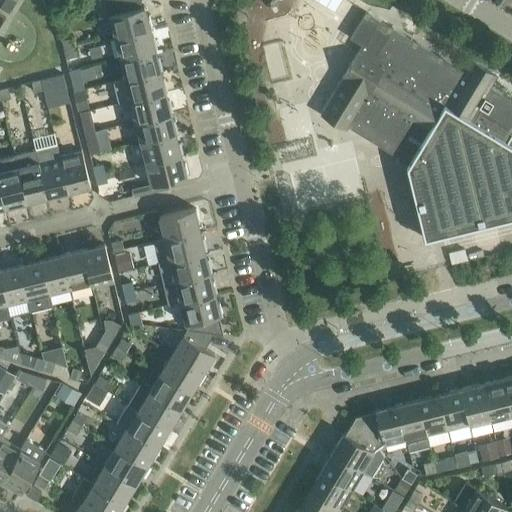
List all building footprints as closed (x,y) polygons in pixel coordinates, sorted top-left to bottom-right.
[(141,0),(140,0),(105,0),(109,15),(140,7),(141,0)] [(341,0),(316,0),(335,11),(341,0)] [(144,6),(140,7),(109,15),(115,37),(150,28),(152,28),(149,16),(147,17),(144,6)] [(362,45),(320,114),(346,130),(348,126),(409,163),(407,166),(424,238),(511,216),(511,100),(492,88),(499,76),(471,59),(464,71),(366,12),(350,38),(362,45)] [(154,37),(152,38),(150,28),(115,37),(120,58),(155,49),(157,49),(154,37)] [(72,38),(61,40),(64,49),(74,47),(72,38)] [(66,59),(76,56),(74,47),(64,49),(66,59)] [(159,58),(157,59),(155,49),(120,58),(125,79),(160,70),(162,70),(159,58)] [(165,79),(162,80),(160,70),(125,79),(114,82),(119,103),(130,100),(165,91),(167,91),(165,79)] [(52,88),(50,77),(41,79),(43,90),(52,88)] [(32,81),(34,92),(43,90),(41,79),(32,81)] [(82,80),(72,82),(74,91),(84,89),(82,80)] [(10,98),(8,87),(0,89),(0,95),(1,100),(10,98)] [(84,89),(74,91),(76,101),(79,112),(90,110),(87,98),(84,89)] [(170,100),(167,101),(165,91),(130,100),(136,121),(170,112),(173,112),(170,100)] [(90,111),(79,114),(84,134),(94,131),(90,111)] [(175,121),(173,122),(170,112),(136,121),(141,142),(175,133),(178,133),(175,121)] [(88,153),(99,150),(94,131),(84,134),(88,153)] [(180,142),(178,143),(175,133),(141,142),(146,163),(181,154),(183,154),(180,142)] [(36,150),(39,161),(47,196),(68,191),(60,156),(57,145),(36,150)] [(39,161),(36,150),(15,155),(18,167),(26,202),(47,196),(39,161)] [(90,186),(82,151),(60,156),(68,191),(90,186)] [(188,175),(185,163),(183,164),(181,154),(146,163),(152,185),(167,181),(186,176),(186,175),(188,175)] [(0,185),(5,207),(26,202),(18,167),(15,155),(0,158),(0,185)] [(103,164),(92,166),(95,175),(105,173),(103,164)] [(97,185),(107,182),(105,173),(95,175),(97,185)] [(167,181),(152,185),(153,191),(168,187),(167,181)] [(147,185),(132,189),(133,196),(148,192),(147,185)] [(194,208),(159,216),(164,239),(199,230),(197,220),(199,220),(196,208),(194,209),(194,208)] [(204,239),(202,239),(199,230),(164,239),(155,241),(160,262),(204,251),(207,250),(204,239)] [(121,239),(111,242),(113,251),(124,248),(121,239)] [(113,279),(105,244),(83,249),(91,284),(113,279)] [(62,254),(70,289),(91,284),(83,249),(62,254)] [(467,260),(465,249),(449,253),(451,264),(467,260)] [(118,269),(132,265),(129,251),(114,255),(118,269)] [(209,260),(207,261),(204,251),(160,262),(158,262),(163,283),(210,272),(212,271),(209,260)] [(41,260),(49,295),(70,289),(62,254),(41,260)] [(41,260),(20,265),(28,300),(31,310),(52,305),(49,295),(41,260)] [(0,269),(0,275),(7,305),(28,300),(20,265),(0,269)] [(214,281),(212,281),(210,272),(163,283),(168,304),(180,302),(215,293),(217,292),(214,281)] [(0,318),(10,316),(7,305),(0,275),(0,318)] [(132,281),(121,284),(124,293),(134,291),(132,281)] [(126,302),(136,299),(134,291),(124,293),(126,302)] [(215,293),(180,302),(187,330),(225,335),(220,314),(222,313),(219,302),(217,302),(215,293)] [(140,311),(129,314),(131,322),(143,324),(140,311)] [(120,326),(110,319),(104,319),(105,330),(100,338),(110,343),(120,326)] [(216,355),(214,354),(214,353),(184,335),(172,354),(203,373),(208,364),(210,366),(216,355)] [(110,343),(100,338),(96,346),(85,348),(91,374),(110,343)] [(131,344),(122,338),(117,346),(126,352),(131,344)] [(112,354),(121,360),(126,352),(117,346),(112,354)] [(196,383),(198,384),(205,374),(203,373),(172,354),(161,373),(191,391),(196,383)] [(37,357),(34,367),(43,370),(46,360),(37,357)] [(52,373),(55,362),(46,360),(43,370),(52,373)] [(73,367),(70,378),(79,380),(82,370),(73,367)] [(34,386),(37,376),(20,371),(16,378),(25,384),(34,386)] [(185,401),(187,403),(193,392),(191,391),(161,373),(149,391),(180,410),(185,401)] [(108,380),(99,375),(94,383),(104,388),(108,380)] [(43,389),(46,379),(37,376),(34,386),(43,389)] [(511,376),(503,378),(511,414),(511,413),(511,376)] [(482,384),(490,419),(511,414),(503,378),(482,384)] [(56,395),(73,405),(81,393),(63,382),(56,395)] [(460,389),(469,424),(490,419),(482,384),(460,389)] [(97,404),(104,392),(93,385),(86,397),(97,404)] [(174,420),(176,421),(182,411),(180,410),(149,391),(139,385),(128,403),(169,428),(174,420)] [(439,394),(448,429),(469,424),(460,389),(439,394)] [(418,399),(427,435),(448,429),(439,394),(418,399)] [(397,404),(406,440),(427,435),(418,399),(397,404)] [(163,438),(165,439),(171,429),(169,428),(128,403),(117,422),(127,428),(158,447),(163,438)] [(375,410),(375,411),(384,444),(384,445),(406,440),(397,404),(375,410)] [(379,448),(384,444),(375,411),(355,416),(345,434),(374,451),(379,448)] [(86,417),(77,412),(72,420),(81,425),(86,417)] [(0,420),(0,440),(1,438),(9,426),(0,420)] [(67,428),(76,433),(81,425),(72,420),(67,428)] [(152,457),(154,458),(160,448),(158,447),(127,428),(116,446),(147,465),(152,457)] [(374,451),(345,434),(344,433),(332,452),(363,471),(373,477),(386,457),(379,448),(374,451)] [(1,438),(0,440),(0,478),(1,480),(20,449),(1,438)] [(21,491),(46,450),(26,439),(20,449),(1,480),(21,491)] [(511,452),(511,450),(509,439),(496,442),(499,455),(511,452)] [(481,446),(484,459),(499,455),(496,442),(481,446)] [(57,444),(50,456),(61,463),(68,451),(57,444)] [(141,475),(143,476),(149,466),(147,465),(116,446),(105,465),(135,484),(141,475)] [(460,465),(470,463),(467,450),(456,452),(460,465)] [(321,471),(352,490),(363,471),(332,452),(321,471)] [(444,458),(447,469),(457,466),(454,456),(444,458)] [(49,457),(39,474),(49,480),(51,481),(61,464),(49,457)] [(511,469),(511,460),(511,459),(501,461),(503,472),(511,469)] [(425,474),(436,471),(433,460),(422,463),(425,474)] [(481,466),(484,477),(503,472),(501,461),(481,466)] [(129,494),(131,495),(137,485),(135,484),(105,465),(93,483),(124,502),(129,494)] [(416,474),(407,469),(402,478),(411,483),(416,474)] [(310,489),(341,508),(352,490),(321,471),(310,489)] [(44,488),(49,480),(39,474),(34,482),(44,488)] [(396,487),(394,490),(403,496),(405,492),(411,483),(402,478),(396,487)] [(503,511),(507,507),(466,482),(454,501),(464,507),(472,511),(503,511)] [(121,511),(126,503),(124,502),(93,483),(82,502),(99,511),(121,511)] [(41,492),(32,486),(27,495),(36,501),(41,492)] [(299,508),(305,511),(338,511),(341,508),(310,489),(299,508)] [(392,489),(381,507),(383,509),(389,511),(393,511),(398,505),(403,496),(394,490),(392,489)] [(423,495),(414,490),(408,499),(417,504),(423,495)] [(403,508),(409,511),(412,511),(417,504),(408,499),(403,508)] [(99,511),(82,502),(76,511),(99,511)]
